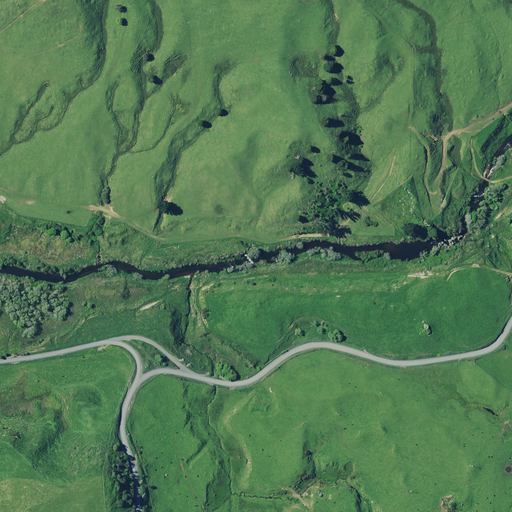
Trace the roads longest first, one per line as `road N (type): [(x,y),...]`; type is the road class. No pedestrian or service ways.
road 1 (unclassified): [(511,321),(492,347),(472,354),(400,363),(315,343),(249,381),(162,370),(136,383)]
road 2 (unclassified): [(136,383),(136,356),(111,339),(0,358)]
road 3 (unclassified): [(136,383),(122,424),(141,511)]
